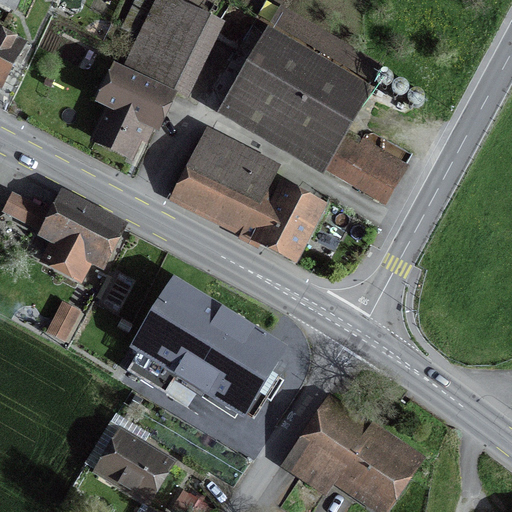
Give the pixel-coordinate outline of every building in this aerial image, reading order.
[(0,0),(0,3),(13,9),(17,0),(0,0)] [(144,40),(127,76),(172,97),(186,103),(220,31),(166,5),(167,0),(140,0),(125,31),(144,40)] [(227,115),(324,170),(344,135),(380,71),(283,17),(227,115)] [(0,36),(0,89),(2,91),(24,49),(0,36)] [(118,71),(101,105),(113,111),(96,145),(138,166),(172,97),(127,76),(118,71)] [(382,90),(385,90),(388,90),(390,88),(392,86),(393,84),(393,81),(392,78),(390,76),(388,75),(386,74),(383,74),(381,75),(379,77),(377,79),(377,82),(377,84),(378,87),(380,89),(382,90)] [(398,98),(401,98),(404,98),(406,96),(408,94),(409,92),(409,89),(408,86),(406,84),(404,83),(402,82),(399,82),(397,83),(395,85),(393,87),(393,90),(393,92),(394,95),(396,97),(398,98)] [(414,108),(417,108),(419,108),(422,106),(423,104),(424,102),(424,99),(423,96),(422,94),(420,93),(417,92),(414,92),(412,93),(410,95),(409,97),(408,100),(409,102),(410,105),(411,107),(414,108)] [(344,135),(324,170),(383,203),(402,168),(344,135)] [(283,182),(209,144),(177,206),(251,243),(280,190),(283,182)] [(280,190),(251,243),(296,267),(325,214),(280,190)] [(5,220),(44,240),(57,246),(47,266),(81,284),(92,262),(107,270),(125,234),(64,202),(54,221),(14,201),(5,220)] [(239,412),(279,347),(180,286),(127,371),(165,395),(178,374),(239,412)] [(62,307),(55,322),(75,331),(82,316),(62,307)] [(67,347),(75,331),(55,322),(48,338),(67,347)] [(212,435),(221,419),(180,394),(171,409),(212,435)] [(334,409),(295,467),(327,488),(333,479),(381,511),(385,511),(417,465),(334,409)] [(147,504),(170,469),(124,440),(101,476),(147,504)] [(204,511),(182,499),(174,511),(204,511)]
